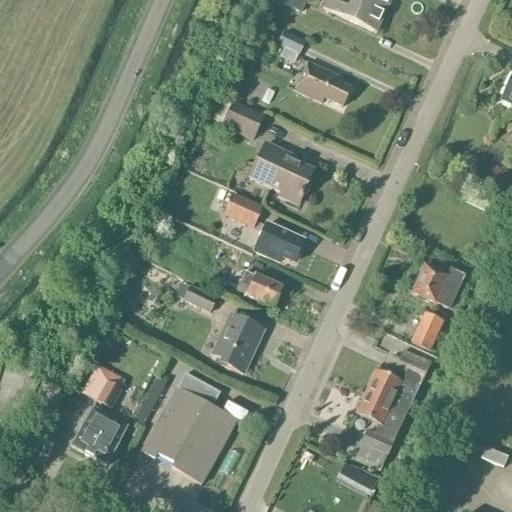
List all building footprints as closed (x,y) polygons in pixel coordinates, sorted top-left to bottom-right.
[(304,12),(307,0),(283,0),(282,4),(304,12)] [(375,35),(386,12),(359,0),(351,0),(347,10),(327,0),(322,10),(375,35)] [(359,0),(386,12),(391,0),(359,0)] [(298,56),(304,44),(283,34),(277,47),(298,56)] [(341,109),(350,90),(340,86),(342,81),(307,65),(294,93),(321,105),(323,100),(341,109)] [(511,107),(511,75),(500,102),(511,107)] [(251,141),(262,119),(232,105),(222,127),(251,141)] [(297,167),(286,162),(288,156),(265,146),(249,180),(279,194),(277,199),(296,207),(312,173),(297,166),(297,167)] [(253,231),(262,210),(232,196),(222,218),(253,231)] [(276,233),(270,230),(265,228),(253,254),(264,258),(263,260),(279,267),(282,259),(293,264),(303,244),(276,232),(276,233)] [(211,241),(204,238),(196,255),(203,258),(221,267),(214,281),(236,292),(245,296),(245,297),(272,310),(282,290),(254,277),(254,278),(244,273),(235,267),(241,254),(211,240),(211,241)] [(446,278),(423,267),(411,294),(447,311),(454,297),(464,277),(449,271),(446,278)] [(209,316),(217,301),(190,288),(182,302),(209,316)] [(429,353),(443,323),(424,315),(410,344),(429,353)] [(253,348),(260,332),(229,318),(211,357),(228,364),(225,369),(242,376),(250,358),(247,357),(252,347),(253,348)] [(366,394),(406,413),(429,365),(402,352),(392,374),(403,379),(400,384),(376,373),(366,394)] [(64,379),(68,370),(60,365),(55,374),(64,379)] [(140,430),(167,381),(158,376),(131,424),(140,430)] [(220,396),(184,376),(176,390),(175,390),(139,454),(154,462),(156,457),(172,466),(170,471),(201,488),(237,424),(235,423),(220,414),(212,410),(220,396)] [(109,411),(119,392),(106,384),(95,403),(109,411)] [(381,468),(406,413),(366,394),(355,416),(378,426),(374,436),(367,433),(361,445),(361,446),(356,456),(381,468)] [(226,404),(220,414),(235,423),(237,424),(241,426),(247,415),(226,404)] [(105,468),(117,446),(125,431),(113,424),(114,423),(104,417),(103,418),(91,412),(70,449),(105,468)]
